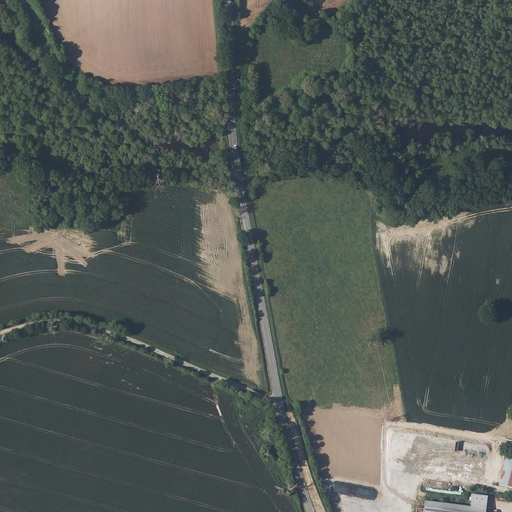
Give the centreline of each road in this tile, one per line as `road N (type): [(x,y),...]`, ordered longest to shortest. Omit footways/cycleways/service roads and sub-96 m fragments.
road 1 (secondary): [(229,0),(237,180),(278,402),(309,511)]
road 2 (track): [(0,332),(42,322),(84,325),(278,402),(291,417),(321,511)]
